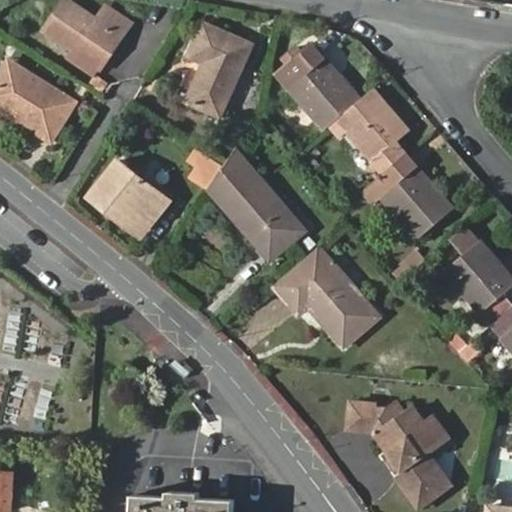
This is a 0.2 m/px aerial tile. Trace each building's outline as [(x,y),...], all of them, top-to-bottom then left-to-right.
[(72,49),(101,67),(129,22),(107,7),(96,22),(66,2),(46,32),(72,49)] [(189,69),(176,99),(219,120),(250,49),(203,28),(186,67),(189,69)] [(324,129),(338,118),(361,98),(313,44),(304,51),(298,44),(282,57),(289,65),(277,75),(324,129)] [(97,74),(101,67),(72,49),(69,55),(97,74)] [(0,105),(19,117),(16,122),(50,143),(75,103),(13,64),(0,84),(0,105)] [(384,172),(406,153),(396,140),(408,130),(373,88),(361,98),(338,118),(330,125),(340,136),(347,129),(384,172)] [(0,112),(16,122),(19,117),(0,105),(0,112)] [(222,167),(209,187),(271,259),(305,231),(234,149),(222,167)] [(222,167),(196,151),(189,161),(197,167),(190,179),(207,190),(209,187),(222,167)] [(452,207),(406,153),(384,172),(360,192),(371,204),(381,196),(416,237),(452,207)] [(111,204),(145,232),(169,201),(119,160),(88,197),(105,211),(111,204)] [(139,239),(145,232),(111,204),(105,211),(139,239)] [(452,236),(460,245),(475,233),(467,223),(452,236)] [(447,272),(491,323),(511,305),(511,302),(503,292),(511,283),(511,276),(475,233),(460,245),(468,254),(447,272)] [(275,282),(299,311),(309,303),(343,344),(378,316),(318,245),(275,282)] [(511,348),(511,305),(491,323),(511,348)] [(467,344),(458,333),(450,339),(460,350),(467,344)] [(469,361),(482,350),(473,339),(467,344),(460,350),(469,361)] [(131,391),(145,376),(129,362),(116,377),(131,391)] [(399,471),(394,474),(419,511),(452,488),(430,456),(443,446),(428,425),(417,409),(412,413),(400,421),(392,410),(379,408),(378,403),(348,401),(345,428),(371,430),(385,447),(383,448),(399,471)] [(403,402),(392,410),(400,421),(412,413),(403,402)] [(436,420),(428,425),(443,446),(451,441),(436,420)] [(379,453),(394,474),(399,471),(383,448),(379,453)] [(0,508),(10,509),(12,474),(0,473),(0,508)] [(170,496),(135,495),(134,511),(233,511),(234,499),(201,498),(201,492),(170,490),(170,496)]
